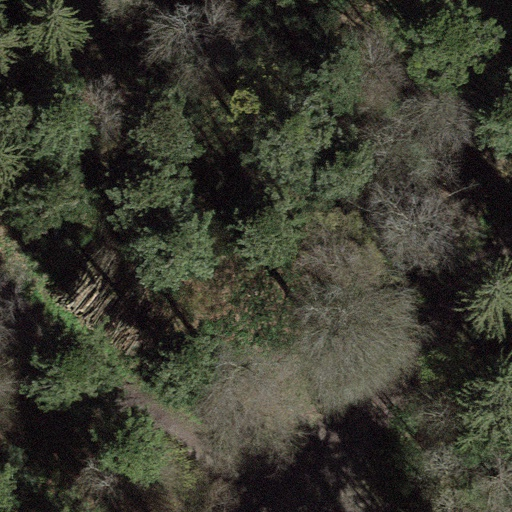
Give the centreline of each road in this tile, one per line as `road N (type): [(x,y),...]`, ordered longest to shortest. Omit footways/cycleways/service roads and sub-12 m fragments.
road 1 (track): [(0,285),(297,511)]
road 2 (track): [(511,234),(316,511)]
